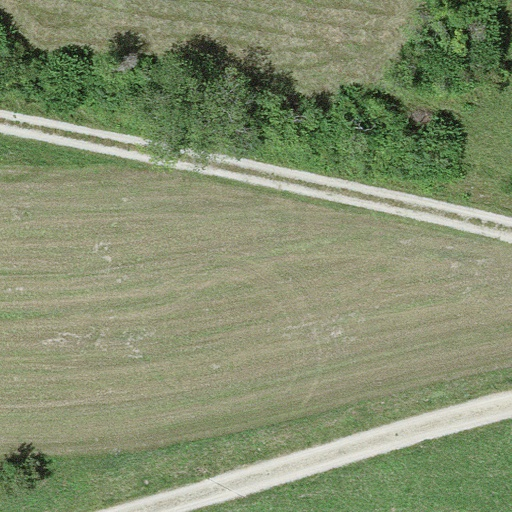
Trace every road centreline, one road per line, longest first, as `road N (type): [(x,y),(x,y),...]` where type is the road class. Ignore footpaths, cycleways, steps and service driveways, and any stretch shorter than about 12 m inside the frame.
road 1 (track): [(511,232),(0,123)]
road 2 (track): [(146,511),(511,406)]
